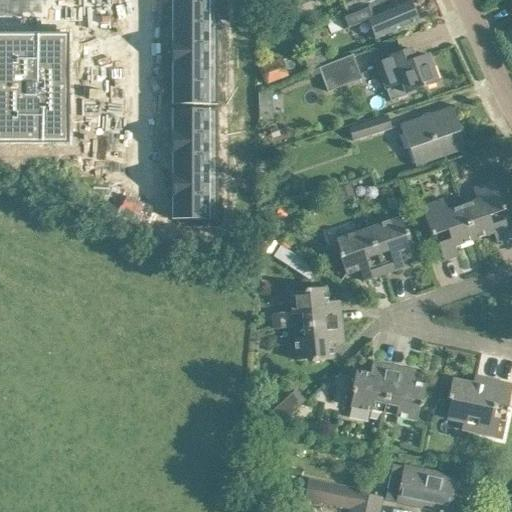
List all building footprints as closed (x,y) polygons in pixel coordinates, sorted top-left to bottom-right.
[(369,3),(338,16),(343,30),(366,21),(373,37),(390,30),(391,33),(418,21),(409,0),(406,0),(373,14),(369,3)] [(340,0),(346,12),(374,0),(340,0)] [(217,1),(172,1),(172,22),(217,22),(217,1)] [(217,43),(217,22),(172,22),(172,43),(217,43)] [(1,45),(0,44),(0,133),(1,134),(1,145),(5,145),(5,143),(9,143),(9,145),(12,145),(12,143),(32,143),(32,145),(36,145),(36,143),(55,143),(55,135),(68,135),(68,131),(66,131),(66,127),(68,127),(68,124),(66,124),(66,104),(68,104),(68,100),(66,100),(66,88),(68,88),(68,85),(66,85),(66,73),(68,73),(68,69),(66,69),(66,50),(68,50),(68,46),(59,46),(59,36),(55,36),(55,34),(51,34),(51,36),(47,36),(47,34),(44,34),(44,36),(39,36),(39,38),(31,38),(31,34),(28,34),(28,36),(24,36),(24,34),(20,34),(20,36),(16,36),(16,34),(13,34),(13,36),(8,36),(8,34),(5,34),(5,36),(1,36),(1,45)] [(287,40),(263,47),(268,66),(293,59),(287,40)] [(217,63),(217,43),(172,43),(172,63),(217,63)] [(320,48),(313,51),(317,61),(324,58),(320,48)] [(410,49),(375,62),(385,89),(389,101),(406,95),(405,94),(437,82),(427,55),(414,60),(410,49)] [(312,52),(300,55),(302,60),(305,60),(309,69),(318,66),(312,52)] [(352,55),(318,68),(327,92),(361,79),(352,55)] [(217,83),(217,63),(172,63),(172,83),(217,83)] [(217,105),(217,83),(172,83),(172,105),(217,105)] [(461,131),(452,107),(401,125),(415,166),(459,151),(453,134),(461,131)] [(217,132),(217,110),(172,110),(172,132),(217,132)] [(387,114),(348,126),(352,141),(391,129),(387,114)] [(217,154),(217,132),(172,132),(172,154),(217,154)] [(217,175),(217,154),(172,154),(172,175),(217,175)] [(217,197),(217,175),(172,175),(172,197),(217,197)] [(476,202),(462,207),(473,240),(493,233),(496,242),(510,237),(501,212),(504,211),(494,182),(472,190),(476,202)] [(350,184),(336,189),(341,202),(355,197),(350,184)] [(217,219),(217,197),(172,197),(172,219),(217,219)] [(443,201),(421,208),(431,236),(434,235),(443,261),(457,256),(453,247),(473,240),(462,207),(447,212),(443,201)] [(408,213),(399,216),(402,225),(411,222),(408,213)] [(399,218),(368,229),(384,274),(403,267),(399,256),(413,251),(406,232),(404,233),(399,218)] [(368,229),(336,240),(341,254),(338,255),(345,275),(359,270),(363,281),(384,274),(368,229)] [(280,245),(273,256),(309,280),(316,269),(280,245)] [(292,313),(272,315),(274,329),(293,327),(341,322),(338,301),(327,302),(325,288),(304,290),(305,292),(290,294),(292,313)] [(341,322),(293,327),(297,361),(311,359),(311,361),(332,360),(331,345),(343,344),(341,322)] [(353,394),(350,408),(380,415),(390,367),(371,363),(369,374),(355,371),(350,393),(353,394)] [(390,367),(380,415),(417,422),(420,408),(421,408),(425,386),(411,383),(414,371),(390,367)] [(473,384),(451,379),(447,400),(450,401),(445,420),(461,423),(460,430),(495,438),(499,421),(504,422),(511,385),(486,380),(484,390),(472,388),(473,384)] [(295,389),(264,418),(281,422),(305,400),(295,389)] [(442,511),(446,511),(454,478),(393,464),(385,499),(438,511),(441,511),(442,511)] [(355,489),(321,483),(308,480),(303,500),(350,509),(363,511),(377,511),(380,499),(354,494),(355,489)]
